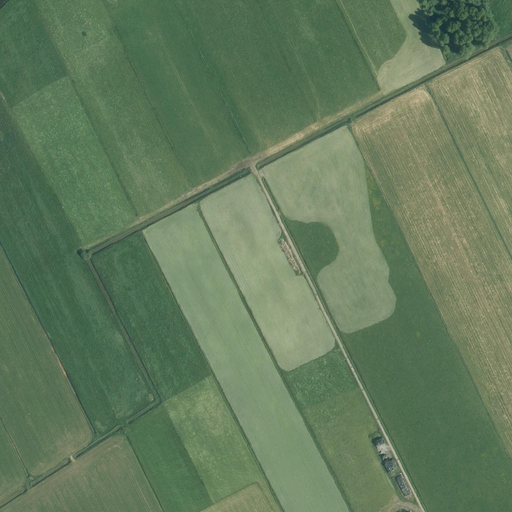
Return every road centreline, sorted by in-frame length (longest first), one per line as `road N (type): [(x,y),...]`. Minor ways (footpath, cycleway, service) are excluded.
road 1 (track): [(423,511),(252,164)]
road 2 (track): [(88,248),(336,121)]
